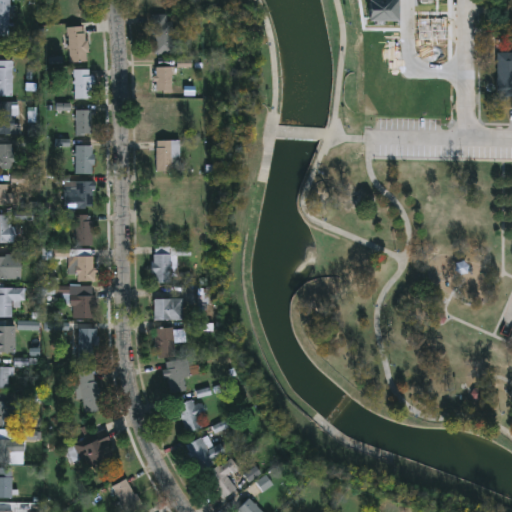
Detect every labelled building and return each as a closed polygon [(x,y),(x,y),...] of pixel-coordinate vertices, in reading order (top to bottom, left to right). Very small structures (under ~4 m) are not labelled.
[(0,0),(10,0),(10,32),(0,32),(0,0)] [(88,0),(89,17),(65,18),(65,0),(88,0)] [(365,22),(365,0),(395,0),(395,22),(365,22)] [(173,13),(173,52),(154,52),(154,13),(173,13)] [(415,40),(415,19),(444,19),(444,40),(415,40)] [(69,60),(68,25),(85,24),(87,59),(69,60)] [(511,95),(499,95),(499,51),(511,51),(511,95)] [(14,94),(0,94),(0,58),(14,58),(14,94)] [(172,90),(156,90),(156,65),(172,65),(172,90)] [(74,97),(74,68),(92,68),(92,97),(74,97)] [(157,97),(175,97),(175,104),(181,104),(181,115),(174,115),(174,133),(157,133),(157,97)] [(0,100),(14,100),(14,131),(0,131),(0,100)] [(76,134),(75,108),(92,107),(92,134),(76,134)] [(179,139),(179,170),(156,170),(156,139),(179,139)] [(0,142),(13,142),(13,167),(0,167),(0,142)] [(76,144),(93,144),(93,172),(76,172),(76,144)] [(156,175),(202,176),(202,198),(175,197),(175,225),(155,225),(156,175)] [(76,207),(76,180),(93,180),(93,207),(76,207)] [(0,182),(10,182),(10,206),(0,206),(0,182)] [(0,213),(12,213),(12,241),(0,241),(0,213)] [(94,244),(75,244),(75,214),(94,214),(94,244)] [(189,254),(175,254),(175,281),(152,281),(152,246),(189,246),(189,254)] [(20,278),(0,278),(0,254),(20,254),(20,278)] [(73,280),(73,254),(95,254),(95,280),(73,280)] [(95,284),(95,317),(70,317),(70,284),(95,284)] [(25,300),(12,300),(13,315),(0,315),(0,286),(24,286),(25,300)] [(183,297),(183,319),(154,319),(154,297),(183,297)] [(0,324),(15,324),(15,351),(0,351),(0,324)] [(156,326),(174,326),(175,356),(156,356),(156,326)] [(79,327),(96,327),(96,355),(79,355),(79,327)] [(184,358),(191,387),(171,392),(164,362),(184,358)] [(0,387),(0,365),(9,365),(9,387),(0,387)] [(78,370),(95,368),(101,409),(84,411),(78,370)] [(0,423),(0,392),(13,392),(13,423),(0,423)] [(185,432),(176,404),(198,397),(207,425),(185,432)] [(87,465),(77,441),(105,430),(115,453),(87,465)] [(220,441),(227,454),(200,468),(186,444),(206,434),(212,445),(220,441)] [(0,438),(24,438),(24,460),(0,460),(0,438)] [(227,474),(237,487),(223,497),(206,474),(230,456),(238,466),(227,474)] [(0,497),(0,467),(12,467),(12,497),(0,497)] [(128,511),(111,486),(126,477),(142,503),(128,511)] [(239,511),(237,510),(249,497),(266,511),(239,511)]
